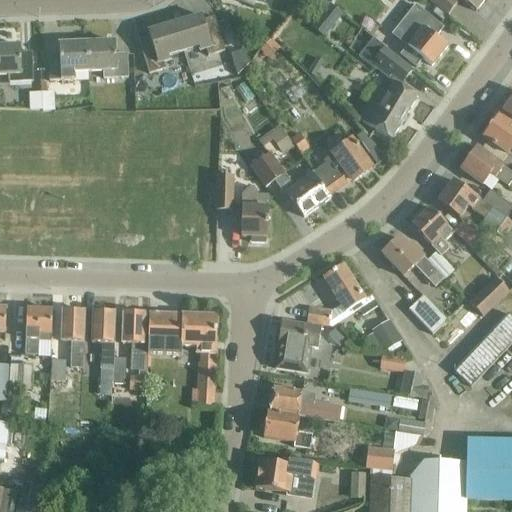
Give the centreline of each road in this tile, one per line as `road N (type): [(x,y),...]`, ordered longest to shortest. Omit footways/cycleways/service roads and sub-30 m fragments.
road 1 (residential): [(250,287),(388,200),(511,33)]
road 2 (residential): [(250,287),(0,276)]
road 3 (residential): [(222,511),(250,287)]
road 4 (residential): [(0,7),(139,0)]
